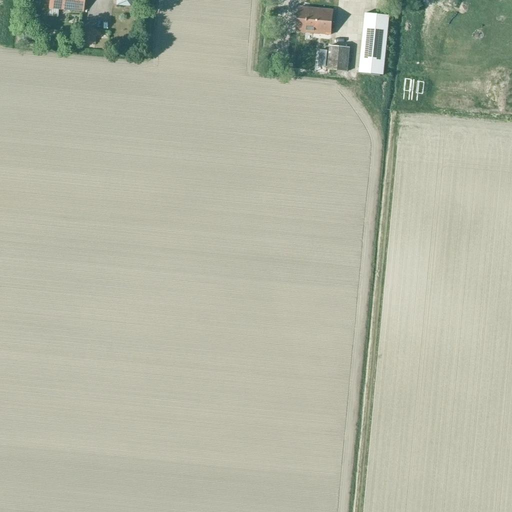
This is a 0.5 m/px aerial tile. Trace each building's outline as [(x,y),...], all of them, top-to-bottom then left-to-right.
[(50,0),(49,8),(83,12),(83,0),(50,0)] [(298,32),(332,35),(334,10),(299,6),(298,32)] [(360,73),(383,75),(389,16),(365,13),(360,73)] [(79,43),(95,44),(96,32),(96,29),(80,29),(79,43)] [(327,70),(348,72),(350,48),(330,46),(327,70)]
